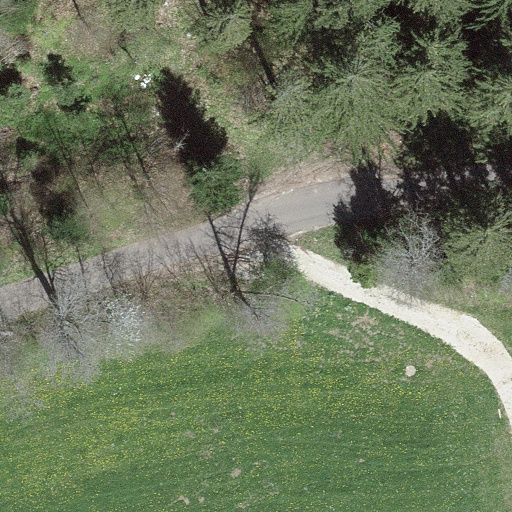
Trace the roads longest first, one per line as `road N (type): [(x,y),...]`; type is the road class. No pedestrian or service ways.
road 1 (unclassified): [(511,172),(211,242),(0,307)]
road 2 (track): [(211,242),(375,284),(461,335),(498,371),(511,399)]
